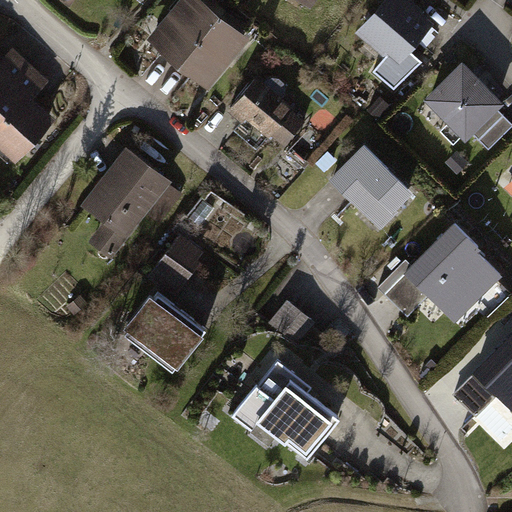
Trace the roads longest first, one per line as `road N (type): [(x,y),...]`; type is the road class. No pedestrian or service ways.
road 1 (residential): [(123,88),(320,260),(454,460),(474,511)]
road 2 (residential): [(0,247),(123,88)]
road 3 (track): [(473,496),(435,504),(333,492),(282,511)]
road 4 (residential): [(16,0),(123,88)]
